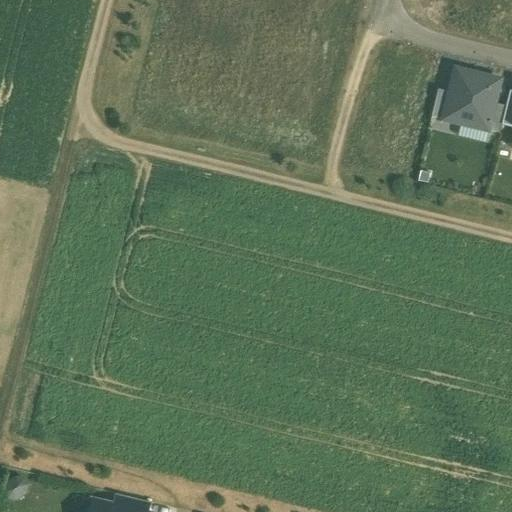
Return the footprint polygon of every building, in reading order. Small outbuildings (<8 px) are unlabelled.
[(493,104),(499,81),(455,70),(449,92),(442,120),(446,121),(486,131),(493,104)] [(442,120),(449,92),(438,90),(431,118),(442,120)] [(511,128),(511,91),(510,91),(506,107),(501,126),(511,128)] [(506,107),(493,104),(486,131),(486,132),(499,135),(506,107)] [(25,477),(2,478),(2,495),(26,495),(25,477)] [(146,511),(149,503),(115,494),(112,508),(128,511),(146,511)]
